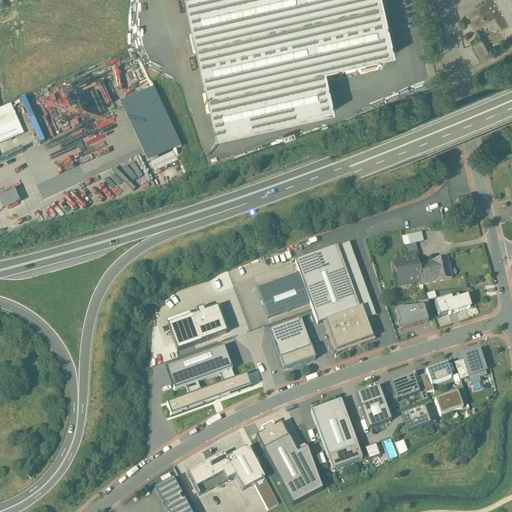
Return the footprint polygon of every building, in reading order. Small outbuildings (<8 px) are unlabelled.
[(187,0),(218,136),(336,110),(327,69),(396,53),(384,0),(187,0)] [(511,0),(485,0),(486,1),(495,18),(502,30),(511,24),(511,25),(511,0)] [(486,1),(465,13),(475,30),(495,18),(486,1)] [(481,40),(472,45),(480,61),(490,56),(481,40)] [(121,106),(148,163),(179,149),(152,92),(121,106)] [(0,144),(23,135),(10,105),(0,109),(0,144)] [(0,160),(21,156),(18,145),(0,149),(0,160)] [(11,189),(0,193),(0,210),(17,204),(11,189)] [(467,197),(457,200),(459,212),(473,209),(471,200),(468,201),(467,197)] [(415,244),(403,247),(406,258),(417,256),(415,244)] [(317,326),(324,324),(324,323),(359,310),(336,249),(294,264),(301,281),(309,305),(317,326)] [(447,259),(417,266),(421,283),(422,287),(452,280),(447,259)] [(415,260),(393,265),(399,288),(421,283),(417,266),(415,260)] [(267,320),(309,305),(301,281),(258,297),(267,320)] [(458,296),(434,304),(439,318),(448,315),(448,316),(469,309),(466,299),(459,301),(458,296)] [(418,303),(418,309),(423,308),(427,321),(433,319),(427,302),(418,303)] [(418,309),(409,310),(414,327),(427,323),(427,321),(423,308),(418,309)] [(226,335),(217,309),(204,314),(203,310),(195,313),(196,317),(167,327),(176,353),(226,335)] [(324,323),(324,324),(335,354),(348,349),(349,351),(360,347),(360,345),(372,340),(361,310),(359,310),(324,323)] [(409,310),(395,311),(401,331),(414,327),(409,310)] [(300,321),(269,332),(279,361),(310,349),(300,321)] [(223,349),(165,370),(173,393),(185,389),(189,398),(201,393),(198,384),(219,376),(223,385),(235,381),(223,349)] [(279,361),(283,373),(315,361),(311,349),(310,349),(279,361)] [(478,353),(461,359),(462,362),(468,379),(470,386),(480,383),(479,379),(486,376),(478,353)] [(468,379),(462,362),(454,364),(459,381),(468,379)] [(446,365),(426,373),(427,375),(431,387),(451,379),(446,365)] [(395,370),(389,373),(391,380),(398,378),(395,370)] [(431,387),(427,375),(419,379),(421,384),(425,395),(433,392),(431,387)] [(412,376),(389,385),(396,403),(418,395),(419,395),(415,387),(412,376)] [(250,389),(246,377),(235,381),(223,385),(201,393),(189,398),(166,406),(171,419),(250,389)] [(421,384),(415,387),(419,395),(418,395),(421,404),(427,401),(425,395),(421,384)] [(461,386),(454,389),(456,394),(457,394),(461,405),(467,403),(461,386)] [(378,389),(356,397),(368,431),(390,422),(378,389)] [(456,394),(434,402),(440,418),(462,409),(461,405),(457,394),(456,394)] [(340,403),(310,414),(332,472),(362,461),(340,403)] [(429,407),(402,417),(408,434),(435,424),(429,407)] [(288,440),(280,426),(273,429),(271,426),(260,431),(262,435),(255,439),(263,453),(288,440)] [(288,440),(263,453),(292,508),(322,492),(306,450),(297,456),(288,440)] [(369,459),(380,455),(375,445),(365,449),(369,459)] [(225,460),(225,461),(234,478),(242,492),(264,481),(247,449),(225,460)] [(223,455),(186,475),(198,497),(234,478),(225,461),(225,460),(223,455)] [(164,511),(188,511),(183,501),(182,502),(180,499),(182,498),(173,481),(154,491),(163,508),(165,507),(166,510),(165,511),(164,511)]
